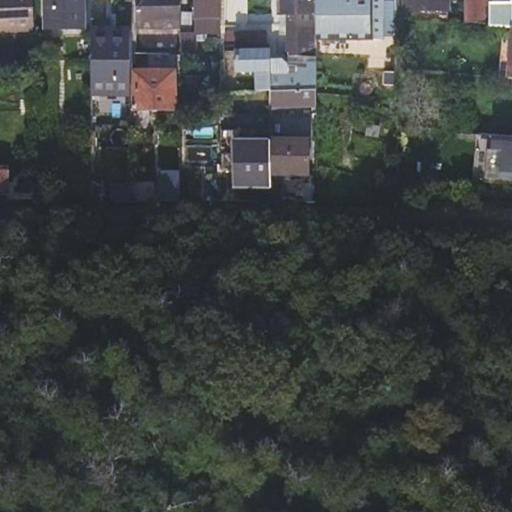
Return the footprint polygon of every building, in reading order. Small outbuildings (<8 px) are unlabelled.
[(31,0),(0,0),(0,31),(32,31),(31,0)] [(83,0),(47,0),(47,30),(83,30),(83,0)] [(134,0),(135,29),(180,30),(180,0),(134,0)] [(202,36),(220,36),(219,0),(197,0),(197,29),(202,29),(202,36)] [(246,0),(224,0),(225,27),(246,26),(246,0)] [(290,58),(317,58),(317,41),(316,0),(280,0),(281,15),(290,15),(290,58)] [(316,0),(317,41),(372,41),(371,0),(316,0)] [(406,0),(396,0),(396,11),(407,12),(406,0)] [(406,0),(407,12),(448,12),(447,0),(406,0)] [(467,0),(468,21),(486,21),(485,0),(467,0)] [(511,0),(489,0),(490,28),(511,29),(511,0)] [(419,21),(396,19),(396,69),(419,71),(419,21)] [(111,21),(91,21),(91,96),(131,96),(130,31),(111,31),(111,21)] [(267,32),(225,33),(225,43),(267,43),(267,32)] [(257,88),(270,88),(270,57),(270,46),(258,46),(259,51),(252,51),(252,56),(238,56),(238,74),(257,74),(257,88)] [(317,94),(317,68),(297,69),(297,74),(288,74),(288,65),(281,57),(270,57),(270,88),(270,93),(317,94)] [(177,73),(137,73),(137,109),(177,110),(177,73)] [(270,107),(270,93),(270,88),(257,88),(257,115),(270,115),(270,107)] [(317,107),(317,94),(270,93),(270,107),(317,107)] [(209,202),(220,202),(220,126),(188,126),(189,164),(209,165),(209,202)] [(121,127),(101,127),(102,140),(121,139),(121,127)] [(237,134),(237,145),(258,145),(258,134),(237,134)] [(311,140),(274,140),(275,174),(311,174),(311,140)] [(396,142),(397,175),(422,175),(422,142),(396,142)] [(238,189),(270,189),(270,145),(258,145),(237,145),(238,189)] [(161,202),(181,202),(181,172),(162,172),(161,202)] [(397,175),(397,190),(422,190),(422,175),(397,175)] [(276,176),(275,195),(310,197),(311,178),(276,176)]
